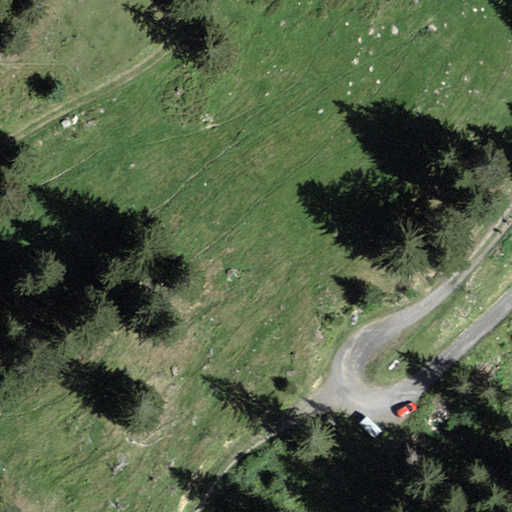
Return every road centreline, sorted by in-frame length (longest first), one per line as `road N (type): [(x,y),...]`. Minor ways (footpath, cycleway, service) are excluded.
road 1 (track): [(511,242),(462,285),(373,330),(340,380),(353,400),(384,400),(441,364),(511,301)]
road 2 (track): [(0,140),(141,62),(202,0)]
